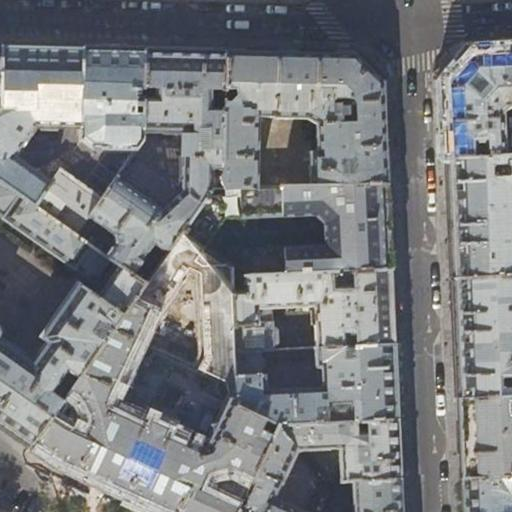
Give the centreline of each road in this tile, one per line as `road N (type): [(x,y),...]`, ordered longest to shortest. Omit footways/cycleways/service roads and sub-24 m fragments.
road 1 (residential): [(409,25),(432,511)]
road 2 (residential): [(409,25),(0,19)]
